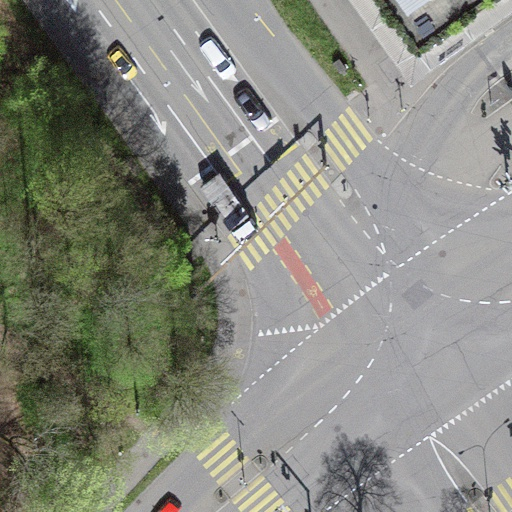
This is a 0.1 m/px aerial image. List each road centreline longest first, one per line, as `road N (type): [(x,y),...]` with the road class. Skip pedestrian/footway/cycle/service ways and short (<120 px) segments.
road 1 (secondary): [(396,376),(303,180),(170,0)]
road 2 (secondary): [(396,376),(230,511)]
road 3 (track): [(0,337),(162,437)]
road 4 (residential): [(396,376),(486,511)]
road 5 (secondary): [(396,376),(511,300)]
road 6 (track): [(183,415),(91,511)]
road 7 (track): [(0,387),(24,511)]
